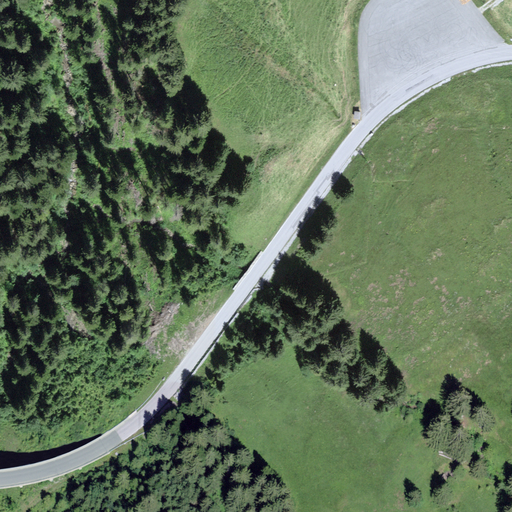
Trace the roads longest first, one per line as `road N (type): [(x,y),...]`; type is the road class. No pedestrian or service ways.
road 1 (unclassified): [(0,478),(58,464),(126,427),(381,110)]
road 2 (unclassified): [(511,53),(447,67),(381,110)]
